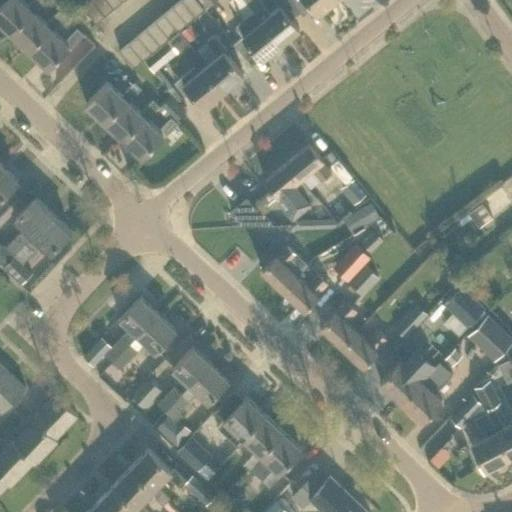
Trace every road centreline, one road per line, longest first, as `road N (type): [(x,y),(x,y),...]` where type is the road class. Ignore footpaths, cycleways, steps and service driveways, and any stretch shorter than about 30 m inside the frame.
road 1 (residential): [(450,511),(149,221)]
road 2 (residential): [(30,511),(123,413),(43,330),(149,221)]
road 3 (residential): [(149,221),(408,0)]
road 4 (residential): [(149,221),(0,84)]
